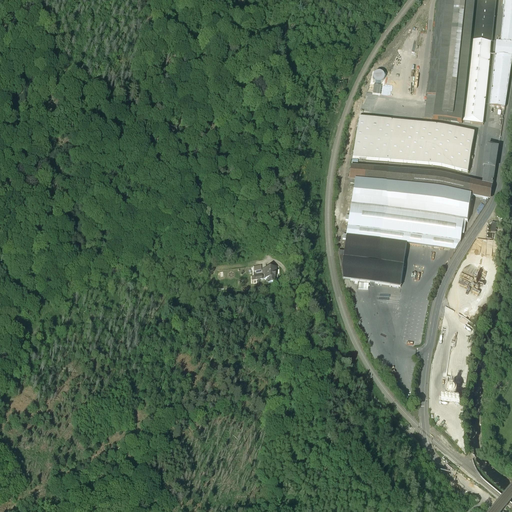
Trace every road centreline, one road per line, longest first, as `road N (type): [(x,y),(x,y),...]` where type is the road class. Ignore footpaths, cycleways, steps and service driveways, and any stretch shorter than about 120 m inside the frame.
road 1 (track): [(53,301),(71,287),(149,263),(278,259),(303,324),(333,346),(393,428),(422,444),(426,433)]
road 2 (secondary): [(503,511),(431,453),(421,412),(437,302),(497,194),(511,100)]
road 3 (track): [(48,511),(269,386)]
road 4 (track): [(290,286),(244,511)]
road 5 (track): [(149,263),(213,176),(219,147)]
